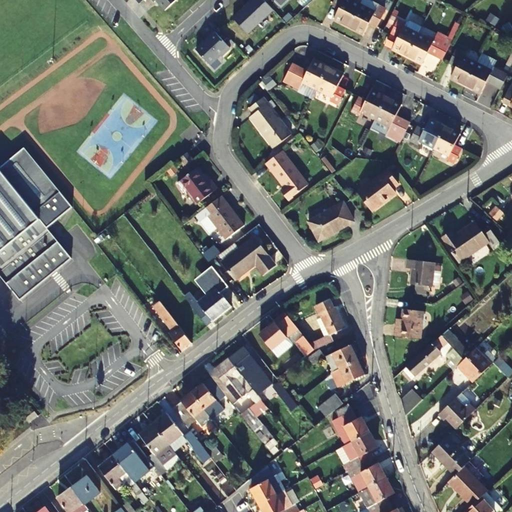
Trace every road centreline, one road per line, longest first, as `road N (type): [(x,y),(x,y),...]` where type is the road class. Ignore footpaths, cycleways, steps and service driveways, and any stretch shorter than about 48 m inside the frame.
road 1 (residential): [(0,505),(312,271)]
road 2 (residential): [(223,115),(239,79),(284,36),(298,33),(511,136)]
road 3 (residential): [(312,271),(227,165),(223,115)]
road 4 (residential): [(370,337),(425,511)]
road 5 (residential): [(223,115),(115,0)]
road 6 (residential): [(379,237),(511,159)]
